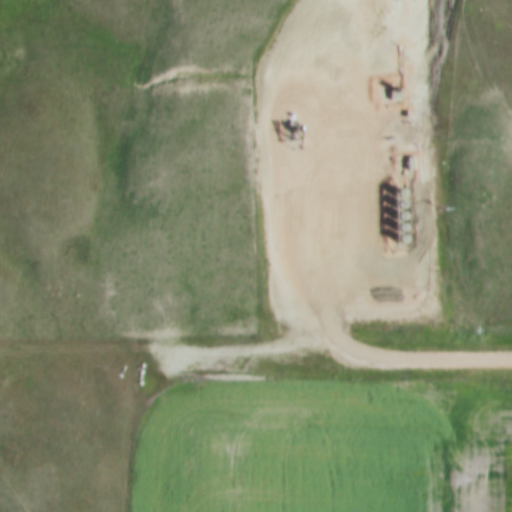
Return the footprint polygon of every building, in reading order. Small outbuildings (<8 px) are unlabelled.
[(395,186),(393,186),(391,187),(390,186),(389,185),(387,184),(387,183),(387,181),(387,179),(388,178),(389,177),(391,177),(393,177),(394,177),(396,178),(396,180),(397,181),(397,183),(396,185),(395,186)] [(395,198),(393,199),(392,199),(390,199),(389,198),(388,197),(387,195),(387,194),(387,192),(388,191),(390,190),(391,189),(393,189),(395,190),(396,191),(397,192),(397,194),(397,196),(396,197),(395,198)] [(395,209),(393,210),(392,210),(390,210),(389,209),(388,208),(387,206),(387,205),(387,203),(388,202),(390,201),(391,200),(393,200),(395,201),(396,202),(397,204),(397,205),(397,207),(396,208),(395,209)] [(395,221),(394,221),(392,222),(391,221),(389,220),(388,219),(388,218),(388,216),(388,214),(389,213),(390,212),(392,212),(393,212),(395,212),(396,213),(397,215),(398,216),(397,218),(396,220),(395,221)] [(396,232),(394,233),(392,233),(391,232),(390,232),(388,230),(388,229),(388,227),(388,226),(389,224),(390,223),(392,223),(394,223),(395,223),(397,225),(397,226),(398,228),(397,229),(397,231),(396,232)]
